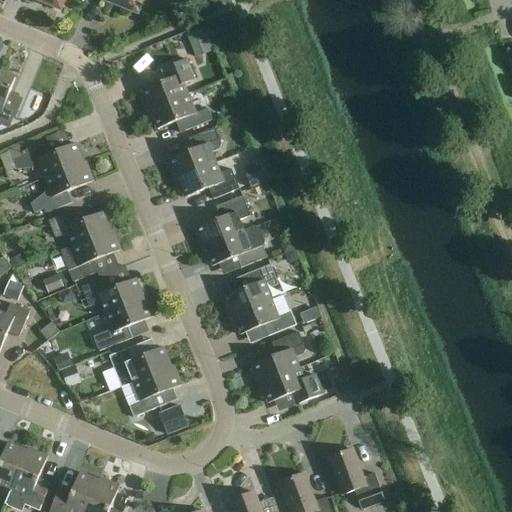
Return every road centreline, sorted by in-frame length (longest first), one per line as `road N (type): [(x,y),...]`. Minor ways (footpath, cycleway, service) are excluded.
road 1 (residential): [(224,434),(218,396),(87,70),(0,25)]
road 2 (residential): [(224,434),(173,463),(0,395)]
road 3 (track): [(436,31),(436,64),(511,249)]
